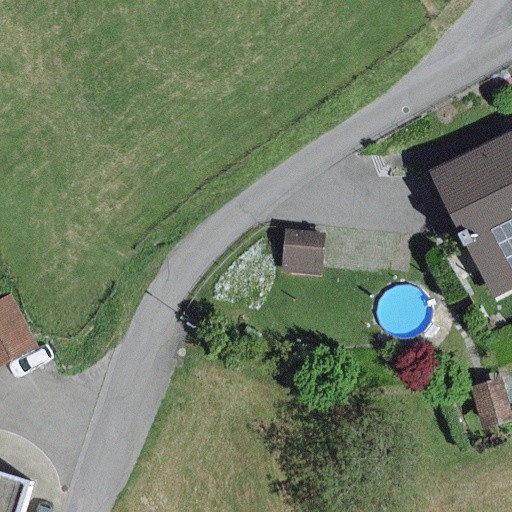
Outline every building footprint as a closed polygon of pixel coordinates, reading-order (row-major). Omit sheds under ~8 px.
[(511,129),(425,174),(490,301),(511,289),(511,129)] [(324,233),(283,230),(279,275),(321,278),(324,233)] [(12,296),(0,302),(0,367),(37,349),(12,296)] [(511,423),(500,379),(468,387),(479,431),(511,423)] [(0,511),(25,511),(33,485),(0,475),(0,511)]
